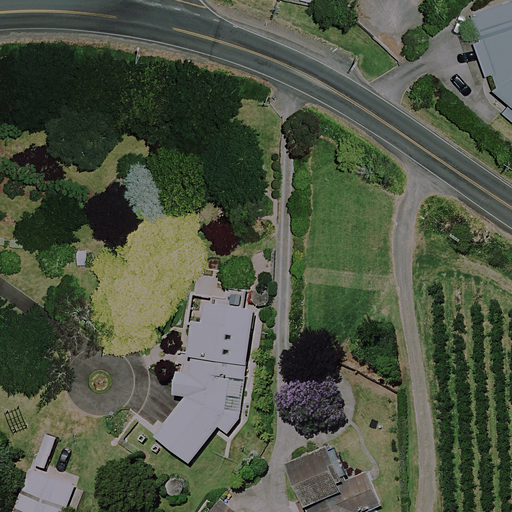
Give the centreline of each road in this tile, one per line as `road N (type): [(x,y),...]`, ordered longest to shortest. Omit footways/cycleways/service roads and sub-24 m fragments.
road 1 (tertiary): [(145,22),(307,74),(511,209)]
road 2 (tertiary): [(0,12),(145,22)]
